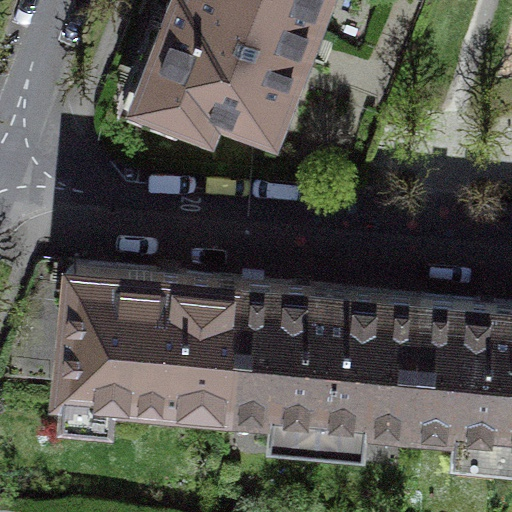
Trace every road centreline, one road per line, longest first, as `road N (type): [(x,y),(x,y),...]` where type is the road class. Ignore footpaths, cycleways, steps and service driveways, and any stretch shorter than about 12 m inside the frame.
road 1 (residential): [(0,175),(511,224)]
road 2 (residential): [(56,0),(0,146)]
